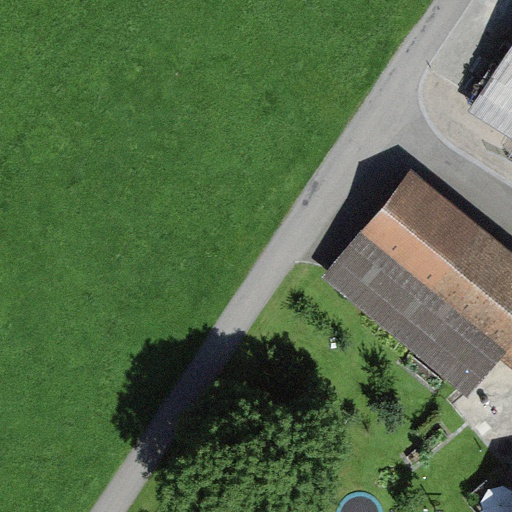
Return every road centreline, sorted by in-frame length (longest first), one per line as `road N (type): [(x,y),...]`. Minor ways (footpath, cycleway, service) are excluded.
road 1 (residential): [(460,0),(121,511)]
road 2 (track): [(393,100),(511,182)]
